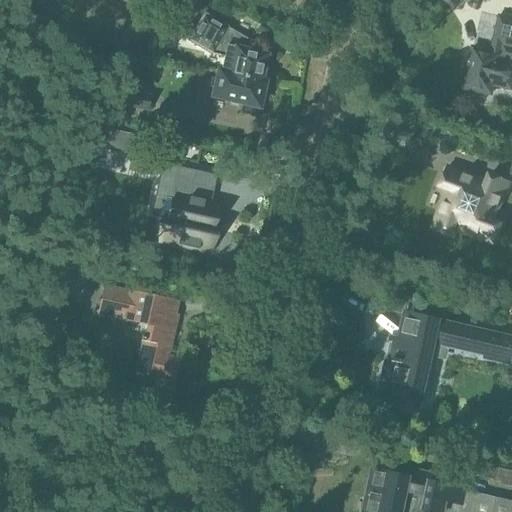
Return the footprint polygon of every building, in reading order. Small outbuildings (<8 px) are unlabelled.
[(494,28),(490,50),(472,46),(463,87),(491,93),(492,85),(511,89),(511,84),(511,14),(507,14),(507,12),(499,10),(496,28),(494,28)] [(210,56),(211,54),(223,57),(220,72),(260,81),(266,55),(254,52),(255,46),(244,43),(244,39),(203,14),(187,42),(210,56)] [(114,53),(131,63),(149,29),(131,20),(119,43),(114,53)] [(156,26),(145,48),(158,57),(171,33),(156,26)] [(150,67),(152,59),(139,56),(137,64),(150,67)] [(260,81),(220,72),(217,71),(215,80),(211,79),(208,89),(213,90),(211,98),(258,108),(264,82),(260,81)] [(145,95),(149,76),(129,72),(122,108),(149,112),(152,96),(145,95)] [(129,135),(106,130),(102,145),(125,151),(129,135)] [(165,218),(160,241),(209,252),(214,229),(210,228),(215,204),(211,203),(189,198),(195,171),(178,167),(171,196),(176,197),(172,217),(166,216),(166,218),(165,218)] [(444,203),(442,202),(432,229),(450,236),(454,226),(467,231),(467,233),(493,244),(500,225),(490,221),(495,208),(497,209),(507,183),(489,175),(485,185),(472,180),(473,178),(447,168),(440,187),(449,190),(444,203)] [(125,294),(100,289),(94,315),(120,320),(120,321),(143,326),(141,338),(138,338),(137,342),(140,342),(133,373),(153,377),(152,386),(169,389),(175,359),(164,357),(173,315),(169,315),(171,302),(125,293),(125,294)] [(420,409),(424,390),(432,355),(444,357),(446,347),(486,356),(485,358),(509,364),(511,352),(511,339),(438,322),(439,321),(405,313),(399,340),(386,337),(385,344),(392,345),(390,354),(388,354),(387,359),(382,381),(378,400),(420,409)] [(497,482),(500,469),(478,462),(474,476),(497,482)] [(424,511),(425,511),(429,511),(511,511),(511,503),(494,500),(432,485),(434,473),(403,467),(401,478),(378,472),(372,471),(362,511),(424,511)]
